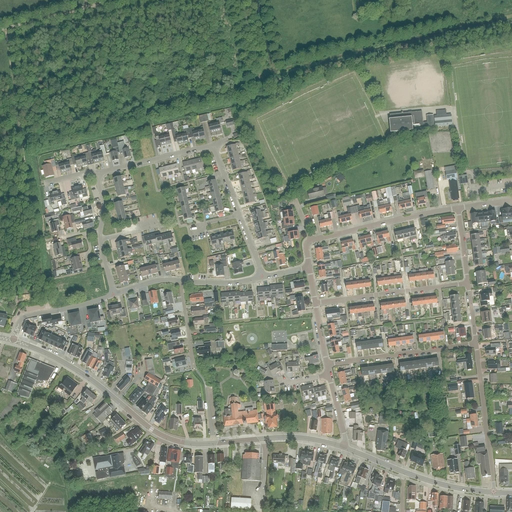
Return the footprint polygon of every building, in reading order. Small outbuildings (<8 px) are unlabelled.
[(423,126),(422,112),(390,115),(390,119),(389,120),(390,133),(413,131),(413,130),(424,129),(428,128),(427,125),(423,126)] [(434,117),(435,127),(452,126),(451,115),(434,117)] [(223,118),(221,118),(216,119),(217,123),(214,124),(217,136),(222,134),(220,124),(224,123),(223,118)] [(217,136),(214,124),(211,125),(210,122),(208,123),(211,137),(217,136)] [(155,127),(153,128),(152,128),(154,134),(155,134),(156,141),(159,140),(161,146),(166,145),(164,136),(159,138),(158,134),(157,134),(155,127)] [(200,140),(198,131),(195,132),(194,129),(192,130),(192,128),(189,129),(191,138),(194,137),(195,141),(200,140)] [(188,139),(191,138),(189,129),(183,130),(185,134),(181,135),(183,144),(189,143),(188,139)] [(183,144),(181,135),(178,136),(178,134),(175,134),(174,130),(171,131),(174,142),(177,141),(178,145),(183,144)] [(113,152),(110,153),(112,161),(119,160),(117,154),(116,151),(119,151),(122,150),(123,152),(125,158),(131,157),(129,148),(126,149),(124,142),(112,145),(113,152)] [(236,145),(227,147),(228,153),(237,150),(236,146),(239,146),(238,143),(235,144),(236,145)] [(100,153),(97,154),(99,162),(105,161),(103,156),(106,155),(104,145),(100,146),(101,150),(99,150),(100,153)] [(92,152),(88,153),(90,159),(92,159),(94,164),(99,162),(97,154),(96,149),(93,150),(92,151),(92,152)] [(237,150),(228,153),(230,159),(239,156),(238,152),(241,152),(240,149),(237,150)] [(87,160),(90,159),(88,153),(83,154),(84,157),(80,158),(82,167),(88,165),(87,160)] [(239,156),(230,159),(231,165),(240,162),(239,158),(242,158),(241,155),(239,156)] [(82,167),(80,158),(77,159),(77,156),(71,157),(73,165),(76,165),(77,168),(82,167)] [(70,166),(73,165),(71,157),(72,159),(67,160),(67,163),(64,164),(66,173),(72,171),(70,166)] [(201,159),(195,160),(197,169),(198,169),(201,168),(202,171),(204,170),(204,168),(203,168),(201,159)] [(54,160),(48,161),(49,165),(43,166),(46,178),(54,176),(52,170),(56,170),(54,160)] [(195,160),(189,162),(191,171),(192,171),(195,170),(196,172),(198,172),(199,172),(198,169),(197,169),(195,160)] [(240,162),(231,165),(232,171),(242,168),(241,164),(243,163),(243,161),(240,162)] [(64,164),(61,165),(60,162),(55,163),(57,169),(60,169),(61,174),(66,173),(64,164)] [(189,162),(183,163),(185,172),(189,171),(190,174),(193,173),(192,171),(191,171),(189,162)] [(177,164),(171,166),(173,175),(174,175),(177,174),(178,177),(181,176),(180,173),(179,173),(178,168),(177,164)] [(171,166),(165,167),(167,177),(168,176),(171,176),(172,179),(174,178),(175,178),(174,175),(173,175),(171,166)] [(444,167),(446,180),(457,178),(455,166),(444,167)] [(165,167),(159,169),(161,178),(165,177),(166,180),(169,179),(168,176),(167,177),(165,167)] [(249,178),(249,177),(248,174),(251,173),(251,174),(254,173),(253,171),(250,172),(250,171),(247,171),(247,172),(238,174),(240,180),(249,178)] [(428,190),(435,189),(432,171),(424,172),(428,190)] [(336,178),(341,183),(345,178),(340,174),(336,178)] [(121,177),(114,178),(115,185),(122,183),(122,182),(121,178),(125,177),(125,175),(120,176),(121,177)] [(467,175),(459,176),(460,185),(468,184),(467,175)] [(210,188),(217,186),(216,180),(212,181),(211,177),(205,179),(206,183),(208,182),(209,187),(205,188),(206,190),(210,189),(210,188)] [(249,178),(240,180),(241,186),(250,184),(250,183),(249,180),(252,179),(251,177),(249,177),(249,178)] [(122,183),(115,185),(117,191),(124,189),(124,188),(123,184),(127,183),(126,181),(122,182),(122,183)] [(452,200),(453,200),(453,201),(458,201),(458,199),(459,199),(457,186),(456,182),(450,182),(452,200)] [(250,184),(241,186),(242,192),(252,190),(252,189),(251,186),(253,185),(253,183),(250,183),(250,184)] [(77,187),(79,196),(82,195),(83,198),(88,197),(86,189),(83,190),(82,186),(77,187)] [(184,188),(177,190),(178,196),(186,194),(186,193),(185,189),(189,188),(188,186),(184,187),(184,188)] [(211,193),(207,194),(207,196),(211,195),(219,193),(217,186),(210,188),(210,189),(211,193)] [(76,196),(79,196),(77,187),(71,189),(72,192),(69,193),(71,201),(76,199),(76,196)] [(124,189),(117,191),(118,197),(125,195),(124,191),(128,190),(128,187),(124,188),(124,189)] [(313,190),(310,191),(312,198),(316,197),(320,196),(324,195),(322,188),(319,189),(313,190)] [(389,199),(387,199),(383,200),(383,201),(384,206),(386,212),(392,211),(390,205),(391,205),(391,204),(394,203),(391,188),(387,189),(389,199)] [(252,190),(242,192),(244,198),(253,196),(253,195),(252,192),(255,191),(254,189),(252,189),(252,190)] [(57,201),(60,200),(62,206),(67,205),(64,194),(61,195),(61,191),(55,192),(57,201)] [(425,198),(427,197),(426,191),(415,193),(416,199),(417,199),(425,198)] [(54,202),(57,201),(55,192),(50,194),(51,197),(48,198),(50,206),(55,205),(54,202)] [(186,194),(178,196),(180,202),(188,200),(187,199),(186,196),(190,195),(190,193),(190,192),(186,193),(186,194)] [(212,199),(208,200),(209,202),(213,201),(220,199),(219,193),(211,195),(212,199)] [(253,196),(244,198),(245,204),(255,202),(254,198),(257,197),(256,194),(253,195),(253,196)] [(399,196),(397,197),(398,204),(398,203),(400,209),(406,208),(404,202),(401,203),(399,196)] [(188,200),(180,202),(181,208),(189,206),(188,202),(192,201),(191,199),(187,199),(188,200)] [(214,207),(222,205),(220,199),(213,201),(214,205),(208,206),(209,209),(214,207)] [(122,202),(115,204),(116,210),(123,208),(123,207),(122,204),(126,203),(126,200),(121,201),(122,202)] [(376,202),(378,207),(378,208),(380,214),(386,212),(384,206),(383,201),(380,202),(379,201),(376,202)] [(189,206),(181,208),(183,214),(190,212),(189,208),(193,207),(193,205),(189,206)] [(215,211),(211,212),(212,214),(216,213),(223,211),(222,205),(214,207),(215,211)] [(123,208),(116,210),(118,216),(125,214),(125,213),(124,210),(128,209),(127,206),(123,207),(123,208)] [(253,211),(251,212),(252,218),(266,214),(265,211),(261,212),(260,210),(261,210),(260,206),(252,208),(253,211)] [(317,206),(310,208),(313,216),(319,214),(317,206)] [(366,217),(365,211),(364,207),(360,208),(359,206),(357,206),(358,213),(359,213),(360,218),(366,217)] [(84,216),(93,214),(91,208),(83,210),(83,212),(84,216)] [(289,211),(289,208),(280,210),(280,213),(283,213),(284,219),(293,218),(292,211),(289,211)] [(508,218),(507,209),(504,209),(504,210),(501,210),(502,217),(499,218),(500,223),(503,223),(502,219),(508,218)] [(190,212),(183,214),(184,220),(185,220),(186,223),(192,221),(191,219),(192,219),(191,214),(195,213),(194,211),(190,212)] [(489,212),(490,222),(496,221),(496,224),(499,224),(498,218),(496,219),(495,211),(489,212)] [(125,214),(118,216),(119,222),(127,220),(125,216),(129,215),(129,212),(125,213),(125,214)] [(340,212),(337,213),(338,218),(339,218),(340,223),(346,222),(345,216),(341,217),(340,212)] [(478,223),(477,213),(471,214),(472,222),(468,222),(469,228),(473,228),(472,224),(478,223)] [(266,214),(252,218),(254,223),(263,221),(262,219),(266,218),(266,214)] [(70,215),(63,217),(63,220),(66,230),(73,228),(72,224),(71,222),(74,221),(73,215),(70,215)] [(453,216),(442,218),(442,225),(437,225),(437,229),(445,228),(445,226),(445,224),(454,223),(454,222),(455,222),(455,218),(453,218),(453,216)] [(320,217),(318,218),(319,222),(320,228),(326,227),(325,221),(321,222),(321,218),(320,217)] [(282,223),(283,229),(289,228),(288,225),(294,225),(293,218),(284,219),(285,223),(282,223)] [(57,226),(60,225),(58,219),(49,222),(52,233),(58,232),(57,226)] [(84,219),(81,220),(82,223),(84,230),(94,227),(92,220),(85,222),(84,219)] [(266,226),(255,229),(257,234),(266,232),(265,230),(267,229),(266,226)] [(407,228),(408,230),(410,238),(417,236),(415,228),(411,229),(410,228),(407,228)] [(404,229),(401,230),(401,232),(403,239),(410,238),(408,230),(404,231),(404,229)] [(266,232),(257,234),(258,240),(260,239),(261,243),(269,241),(268,237),(267,237),(266,235),(272,234),(271,230),(266,232)] [(299,239),(298,232),(292,233),(292,230),(286,230),(287,237),(289,236),(290,240),(299,239)] [(443,234),(443,241),(447,240),(448,241),(451,241),(451,240),(455,239),(455,238),(456,238),(456,234),(454,234),(454,232),(446,233),(446,230),(440,231),(432,232),(432,234),(440,233),(440,234),(443,234)] [(388,231),(382,233),(384,239),(387,238),(388,242),(391,241),(390,237),(388,231)] [(397,231),(394,232),(397,241),(403,239),(401,232),(398,232),(397,231)] [(171,232),(166,234),(169,248),(171,247),(170,243),(174,242),(171,232)] [(155,233),(149,235),(152,245),(155,244),(156,248),(158,247),(155,233)] [(230,245),(230,243),(227,233),(222,234),(224,243),(226,242),(227,246),(230,245)] [(479,234),(471,235),(472,241),(480,240),(479,236),(484,235),(483,233),(479,233),(479,234)] [(161,235),(163,242),(162,242),(163,245),(167,244),(168,248),(169,248),(166,234),(161,235)] [(149,246),(152,245),(149,235),(144,236),(146,243),(144,244),(145,249),(147,248),(148,250),(150,250),(149,246)] [(216,235),(211,237),(213,246),(215,245),(216,249),(219,248),(216,235)] [(371,235),(365,237),(366,243),(370,242),(371,246),(374,246),(372,241),(371,235)] [(73,250),(83,247),(81,241),(77,242),(76,238),(67,240),(69,247),(72,246),(73,250)] [(480,240),(472,241),(473,248),(481,247),(480,246),(480,242),(484,241),(484,239),(480,240)] [(129,240),(115,243),(116,248),(126,246),(126,243),(130,242),(129,240)] [(353,240),(347,241),(348,247),(352,246),(353,251),(356,250),(355,245),(354,245),(353,240)] [(60,243),(53,245),(56,256),(63,254),(64,258),(66,257),(67,257),(64,247),(61,247),(60,243)] [(457,251),(458,250),(457,246),(456,246),(456,244),(442,247),(442,250),(446,249),(446,251),(435,253),(435,258),(444,257),(443,254),(445,253),(445,254),(457,252),(457,251)] [(481,247),(473,248),(473,254),(481,253),(481,252),(481,248),(485,247),(485,245),(480,246),(481,247)] [(322,248),(316,249),(317,255),(323,254),(322,251),(329,250),(328,247),(321,248),(322,248)] [(132,250),(118,254),(119,259),(129,257),(128,253),(132,252),(132,250)] [(279,251),(274,252),(275,259),(278,258),(279,266),(285,265),(285,263),(286,263),(285,260),(285,258),(284,254),(280,255),(279,251)] [(481,253),(473,254),(474,260),(482,259),(482,258),(482,254),(486,254),(486,251),(481,252),(481,253)] [(67,257),(66,257),(67,260),(69,260),(70,262),(71,262),(72,265),(81,263),(80,257),(73,258),(73,256),(67,257)] [(482,259),(474,260),(475,266),(483,265),(482,260),(487,260),(487,257),(482,258),(482,259)] [(223,267),(227,267),(226,261),(220,261),(220,265),(216,266),(217,276),(224,276),(223,267)] [(243,273),(241,265),(244,265),(243,261),(232,264),(235,275),(243,273)] [(73,269),(70,269),(71,275),(77,273),(76,271),(83,269),(81,263),(72,265),(73,269)] [(165,273),(170,271),(168,264),(160,266),(162,271),(164,270),(165,273)] [(324,265),(318,266),(319,272),(325,271),(325,268),(331,267),(331,264),(324,265)] [(454,268),(446,269),(447,276),(455,275),(454,271),(456,271),(456,268),(454,268)] [(485,271),(476,272),(477,284),(489,283),(489,286),(496,285),(495,280),(486,281),(485,271)] [(295,289),(305,287),(304,280),(294,282),(295,289)] [(332,281),(327,282),(327,285),(321,286),(322,293),(328,292),(328,288),(333,287),(332,281)] [(276,285),(270,286),(270,287),(271,296),(276,295),(276,299),(278,299),(278,295),(277,295),(276,285)] [(158,301),(157,295),(156,291),(149,292),(149,296),(150,296),(151,302),(152,302),(152,304),(157,303),(156,301),(158,301)] [(484,302),(484,306),(488,305),(487,301),(490,301),(489,297),(492,296),(492,291),(485,291),(485,294),(480,295),(481,299),(480,299),(480,302),(484,302)] [(171,292),(163,294),(166,306),(174,304),(171,292)] [(240,293),(241,301),(240,301),(241,303),(246,302),(246,306),(248,306),(248,302),(247,302),(246,292),(240,293)] [(253,292),(246,292),(247,302),(248,302),(252,301),(252,305),(254,305),(254,301),(253,301),(253,292)] [(200,302),(204,302),(203,294),(191,295),(191,297),(190,297),(190,302),(192,301),(192,303),(200,302)] [(297,305),(304,304),(303,297),(296,298),(295,295),(290,296),(290,300),(296,300),(297,305)] [(131,309),(139,308),(137,299),(129,301),(131,309)] [(126,317),(125,309),(122,310),(121,304),(115,306),(117,315),(120,314),(121,318),(126,317)] [(298,312),(305,311),(304,304),(297,305),(298,310),(292,312),(293,316),(299,315),(298,312)] [(111,316),(117,315),(115,306),(109,307),(110,312),(107,313),(108,320),(111,319),(111,316)] [(194,310),(192,310),(192,315),(194,314),(194,316),(205,315),(205,312),(208,312),(207,308),(205,309),(204,307),(194,308),(194,310)] [(99,309),(93,310),(96,322),(101,321),(104,320),(103,317),(100,317),(99,309)] [(327,319),(332,319),(340,317),(340,314),(343,314),(342,309),(339,309),(326,311),(327,319)] [(90,320),(86,321),(88,329),(92,328),(91,323),(96,322),(93,310),(88,311),(90,320)] [(482,323),(492,322),(490,312),(481,313),(482,323)] [(460,315),(453,316),(454,323),(461,322),(461,318),(462,318),(462,315),(460,315)] [(52,316),(42,318),(43,323),(47,323),(47,324),(53,323),(52,318),(52,316)] [(61,316),(52,318),(53,323),(53,325),(55,325),(58,324),(58,322),(62,322),(61,316)] [(169,320),(168,316),(162,318),(160,318),(161,324),(163,323),(168,322),(169,327),(179,324),(177,318),(175,318),(169,320)] [(205,324),(205,323),(208,323),(207,318),(204,319),(204,317),(204,318),(195,318),(195,320),(193,320),(194,326),(205,324)] [(334,324),(328,325),(329,331),(335,330),(334,326),(338,326),(338,323),(334,323),(334,324)] [(26,328),(24,333),(29,335),(32,327),(28,325),(27,325),(26,328)] [(32,327),(29,335),(34,337),(37,329),(32,327)] [(457,334),(460,334),(460,337),(466,336),(465,329),(459,329),(459,328),(456,329),(457,334)] [(483,330),(485,339),(492,338),(490,329),(483,330)] [(180,330),(171,332),(172,337),(170,338),(171,341),(178,340),(178,337),(181,336),(180,330)] [(44,342),(48,334),(43,331),(39,340),(44,342)] [(49,344),(53,336),(48,334),(44,342),(49,344)] [(54,346),(57,338),(53,336),(49,344),(54,346)] [(58,349),(62,340),(57,338),(54,346),(58,348),(58,349)] [(361,343),(356,343),(357,351),(365,350),(364,342),(363,338),(361,338),(361,343)] [(337,341),(331,342),(332,348),(338,346),(338,343),(341,342),(341,339),(337,340),(337,341)] [(68,346),(69,343),(67,342),(62,340),(58,349),(63,351),(66,345),(68,346)] [(169,351),(174,350),(175,354),(184,352),(183,345),(176,347),(175,343),(167,344),(169,351)] [(210,354),(211,354),(210,347),(211,347),(210,343),(204,343),(205,347),(198,348),(199,350),(197,350),(197,354),(199,354),(199,355),(203,355),(203,357),(210,356),(210,354)] [(495,348),(500,348),(500,344),(490,344),(491,348),(486,348),(486,355),(495,354),(495,348)] [(78,347),(77,347),(73,345),(69,355),(73,357),(74,354),(74,355),(78,347)] [(79,359),(83,349),(80,348),(80,346),(78,345),(77,347),(78,347),(74,355),(74,354),(73,357),(79,359)] [(92,354),(87,351),(81,362),(86,365),(92,354)] [(20,373),(22,368),(24,363),(27,355),(20,353),(17,361),(20,362),(18,367),(16,366),(14,371),(20,373)] [(465,355),(465,358),(457,359),(457,362),(458,363),(466,362),(467,370),(473,369),(472,365),(473,365),(473,361),(472,361),(471,354),(465,355)] [(91,369),(96,371),(102,362),(101,361),(102,360),(101,359),(102,359),(101,358),(101,355),(98,355),(97,359),(91,369)] [(318,355),(305,358),(306,362),(309,361),(310,365),(313,364),(313,366),(319,364),(318,359),(319,359),(318,355)] [(97,359),(92,356),(87,366),(91,369),(97,359)] [(185,357),(172,360),(173,363),(175,362),(176,367),(186,365),(185,357)] [(277,363),(273,365),(278,373),(283,370),(279,362),(280,362),(278,358),(275,359),(277,363)] [(28,366),(17,393),(19,394),(19,396),(29,398),(36,381),(48,381),(55,369),(42,364),(42,365),(37,363),(38,362),(30,359),(29,364),(28,363),(27,365),(28,366)] [(438,359),(431,360),(432,367),(431,367),(432,372),(434,371),(434,367),(439,366),(438,359)] [(113,368),(114,364),(109,361),(108,365),(107,365),(103,376),(108,378),(110,374),(112,375),(113,372),(112,372),(114,368),(113,368)] [(497,369),(497,372),(506,372),(506,368),(500,368),(500,361),(488,362),(488,369),(497,369)] [(268,363),(266,365),(268,368),(273,376),(278,373),(273,365),(270,367),(268,363)] [(393,365),(386,366),(387,373),(387,378),(390,377),(389,373),(394,372),(393,365)] [(344,372),(338,373),(340,379),(346,378),(345,374),(351,373),(350,370),(344,371),(344,372)] [(154,371),(149,372),(149,374),(148,374),(145,379),(151,383),(146,392),(152,396),(153,395),(157,387),(159,384),(161,381),(157,379),(155,377),(154,371)] [(58,388),(62,391),(64,389),(66,391),(65,392),(69,396),(78,385),(68,377),(62,385),(61,384),(58,388)] [(117,387),(121,391),(130,381),(126,377),(123,380),(117,387)] [(18,384),(9,381),(5,390),(14,394),(18,384)] [(449,392),(458,390),(457,383),(448,385),(449,392)] [(464,384),(465,394),(462,394),(462,399),(466,399),(474,398),(472,383),(464,384)] [(313,385),(307,386),(309,396),(308,396),(309,399),(312,399),(311,395),(315,394),(314,389),(313,385)] [(265,392),(261,392),(262,395),(266,394),(266,393),(275,392),(274,386),(265,388),(265,392)] [(325,386),(319,387),(321,397),(326,396),(327,399),(329,399),(328,395),(327,395),(325,386)] [(153,408),(151,406),(156,398),(155,397),(160,389),(157,387),(153,395),(154,396),(142,411),(147,415),(153,408)] [(348,389),(342,390),(344,396),(350,395),(349,391),(355,389),(354,387),(348,388),(348,389)] [(129,398),(131,399),(129,400),(133,404),(134,402),(135,403),(144,393),(138,388),(129,398)] [(84,404),(87,400),(92,394),(87,390),(81,398),(82,399),(80,402),(81,402),(82,402),(84,404)] [(92,394),(87,400),(92,404),(97,398),(92,394)] [(142,399),(136,406),(141,410),(149,400),(152,397),(149,396),(147,398),(145,401),(142,399)] [(70,397),(63,407),(66,409),(73,400),(70,397)] [(226,418),(224,418),(225,426),(244,424),(244,425),(247,425),(247,424),(259,422),(258,420),(264,420),(263,414),(258,415),(257,410),(253,411),(253,408),(245,409),(245,412),(238,412),(238,409),(241,408),(241,405),(240,405),(239,402),(238,400),(237,398),(237,397),(236,397),(235,397),(231,398),(230,398),(229,399),(229,400),(229,402),(228,405),(228,407),(228,409),(225,410),(226,418)] [(96,412),(93,415),(101,423),(112,412),(110,410),(111,409),(105,402),(101,406),(100,406),(95,411),(96,412)] [(74,403),(68,409),(71,411),(77,405),(74,403)] [(268,429),(273,428),(270,405),(264,406),(265,412),(266,412),(267,417),(265,417),(266,421),(267,421),(268,429)] [(270,405),(273,428),(279,427),(277,419),(279,419),(280,418),(280,417),(279,416),(278,416),(277,414),(276,415),(274,405),(270,405)] [(158,418),(155,421),(159,424),(162,419),(163,420),(166,416),(162,414),(166,409),(161,406),(158,411),(160,412),(157,417),(158,418)] [(117,415),(109,422),(111,425),(113,424),(114,426),(121,419),(117,415)] [(202,419),(198,419),(198,418),(193,418),(193,422),(195,422),(195,424),(194,424),(194,430),(201,429),(201,428),(202,428),(202,419)] [(121,419),(114,426),(116,428),(115,429),(117,432),(119,431),(126,424),(121,419)] [(171,419),(170,429),(177,430),(178,420),(171,419)] [(477,421),(467,422),(468,430),(472,429),(472,428),(478,427),(477,421)] [(76,426),(68,431),(70,436),(79,430),(76,426)] [(363,431),(358,431),(358,426),(354,426),(354,441),(362,441),(362,436),(363,436),(363,431)] [(102,437),(104,436),(109,433),(106,428),(99,432),(102,437)] [(143,435),(137,428),(133,432),(133,431),(127,436),(130,439),(127,442),(130,446),(133,443),(139,438),(143,435)] [(385,452),(385,448),(387,448),(388,432),(378,431),(376,446),(377,447),(377,451),(385,452)] [(87,434),(81,437),(84,443),(86,443),(86,444),(92,441),(93,440),(90,433),(87,434)] [(123,433),(114,439),(116,442),(125,437),(123,433)] [(150,444),(146,441),(140,452),(143,454),(144,453),(148,455),(150,451),(150,452),(154,446),(154,445),(153,444),(152,443),(151,443),(150,443),(150,444)] [(400,451),(398,456),(401,457),(401,458),(402,458),(404,458),(406,454),(408,451),(406,450),(408,445),(408,444),(404,443),(402,442),(399,448),(401,449),(400,450),(400,451)] [(481,464),(482,468),(483,477),(491,476),(488,452),(485,453),(485,450),(485,445),(478,446),(478,443),(473,443),(474,447),(475,447),(476,452),(477,451),(477,454),(478,465),(481,464)] [(304,460),(305,451),(300,450),(299,459),(300,460),(300,464),(296,464),(296,469),(302,470),(303,465),(304,460)] [(427,456),(426,456),(415,451),(412,459),(420,462),(419,463),(423,465),(427,456)] [(243,455),(241,480),(260,481),(262,460),(259,460),(259,454),(255,454),(254,453),(251,452),(250,453),(245,453),(245,455),(243,455)] [(123,462),(125,459),(124,453),(111,456),(111,457),(106,458),(107,459),(103,460),(100,457),(93,459),(95,470),(96,470),(98,471),(99,475),(96,475),(97,480),(107,478),(110,478),(126,475),(124,467),(123,462)] [(217,454),(217,463),(220,463),(219,470),(223,471),(224,463),(224,461),(225,459),(224,459),(224,454),(217,454)] [(431,455),(433,468),(433,469),(436,469),(436,470),(445,469),(443,454),(431,455)] [(184,463),(188,463),(187,473),(193,473),(194,465),(191,465),(191,464),(192,464),(192,458),(191,457),(191,455),(185,455),(184,463)] [(274,455),(273,463),(277,463),(285,464),(285,458),(285,456),(283,456),(280,456),(274,455)] [(330,477),(333,478),(334,473),(331,472),(333,472),(335,467),(337,468),(340,459),(335,458),(331,471),(330,474),(330,477)] [(457,459),(447,460),(448,467),(450,467),(451,474),(459,473),(457,459)] [(347,488),(356,468),(357,467),(343,461),(338,474),(342,475),(340,481),(339,485),(344,487),(343,493),(343,497),(348,498),(350,489),(347,488)] [(466,469),(465,469),(467,480),(475,478),(474,468),(469,468),(469,462),(465,462),(466,469)] [(511,464),(499,465),(499,469),(500,483),(506,483),(506,482),(508,482),(508,470),(511,470),(511,464)] [(167,467),(166,475),(167,475),(168,477),(170,477),(172,476),(174,476),(175,469),(172,468),(169,468),(167,467)] [(358,485),(365,470),(361,468),(356,479),(357,479),(355,483),(353,482),(351,487),(356,490),(357,488),(358,485)] [(360,498),(363,498),(364,493),(366,487),(362,486),(363,483),(364,484),(369,471),(365,470),(358,485),(357,488),(361,490),(360,492),(360,498)] [(374,490),(379,475),(373,474),(371,480),(374,481),(372,485),(373,485),(372,490),(369,492),(368,499),(375,500),(375,495),(376,494),(373,494),(374,490)] [(376,494),(375,495),(378,496),(380,491),(377,490),(378,487),(380,487),(383,478),(379,477),(380,476),(379,475),(374,490),(373,494),(376,494)] [(388,494),(389,489),(393,490),(395,482),(388,480),(387,485),(386,485),(385,488),(384,493),(388,494)] [(407,489),(407,500),(416,500),(416,487),(410,487),(410,488),(408,488),(408,489),(407,489)] [(159,491),(158,499),(171,500),(172,492),(170,492),(159,491)] [(448,509),(448,497),(440,497),(439,509),(438,508),(438,511),(441,511),(442,509),(448,509)] [(251,509),(251,499),(231,498),(231,508),(251,509)] [(388,511),(390,502),(383,501),(381,511),(388,511)] [(467,501),(463,501),(462,511),(465,511),(466,511),(469,511),(470,510),(470,509),(470,508),(470,502),(469,502),(469,501),(467,501)] [(476,502),(475,511),(485,511),(483,511),(484,503),(476,502)]
